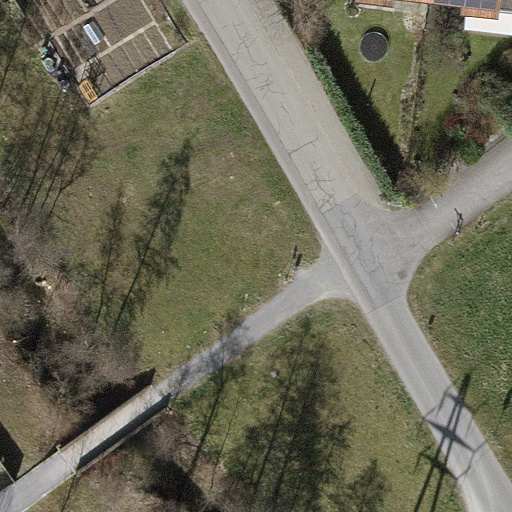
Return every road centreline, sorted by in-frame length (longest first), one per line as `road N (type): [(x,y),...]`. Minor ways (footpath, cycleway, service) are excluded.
road 1 (track): [(370,256),(325,278),(0,506)]
road 2 (residential): [(225,0),(370,256)]
road 3 (residential): [(370,256),(437,398),(510,511)]
road 4 (residential): [(370,256),(511,166)]
